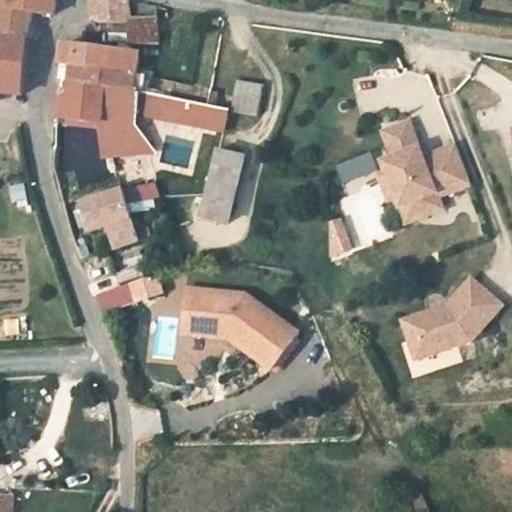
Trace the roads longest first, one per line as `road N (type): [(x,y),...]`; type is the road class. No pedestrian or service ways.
road 1 (unclassified): [(71,0),(48,47),(36,113),(40,169),(126,431),(126,511)]
road 2 (unclassified): [(199,0),(511,49)]
